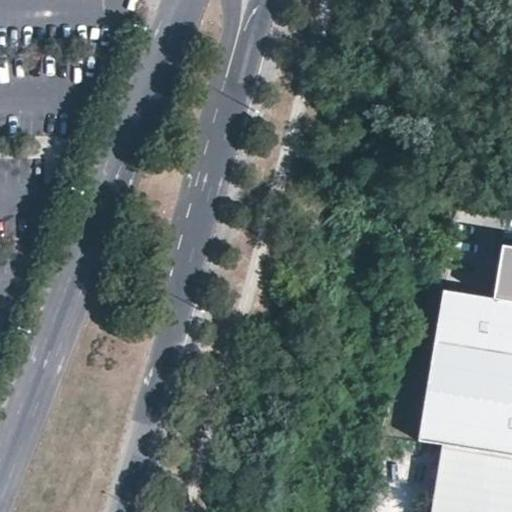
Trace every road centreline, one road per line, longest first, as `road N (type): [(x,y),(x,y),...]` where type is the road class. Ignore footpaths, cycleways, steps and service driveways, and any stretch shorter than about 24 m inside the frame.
road 1 (residential): [(174,27),(0,501)]
road 2 (unknown): [(0,6),(93,8),(119,30),(0,342)]
road 3 (residential): [(116,511),(243,73)]
